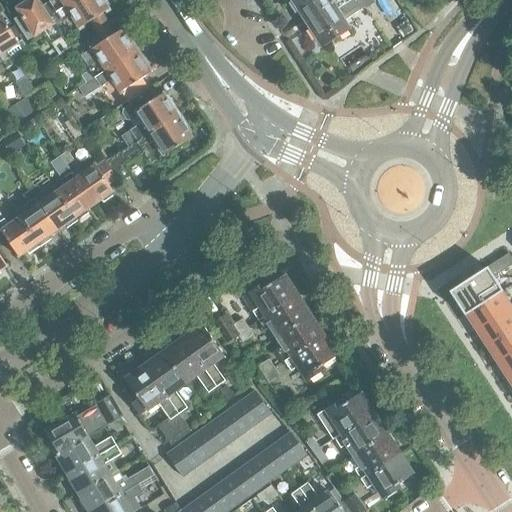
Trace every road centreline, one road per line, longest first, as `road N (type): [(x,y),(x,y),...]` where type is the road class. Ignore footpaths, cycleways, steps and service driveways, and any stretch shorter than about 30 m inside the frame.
road 1 (residential): [(0,422),(174,307),(187,288),(177,240)]
road 2 (tertiary): [(481,477),(380,315),(391,232)]
road 3 (residential): [(0,364),(177,240)]
road 4 (residential): [(177,240),(131,228),(0,318)]
road 5 (residential): [(417,149),(467,38),(507,0)]
road 6 (tertiary): [(266,127),(231,96),(168,0)]
road 7 (residential): [(177,240),(266,127)]
road 8 (tertiary): [(391,232),(423,228),(444,203),(441,171),(417,149)]
